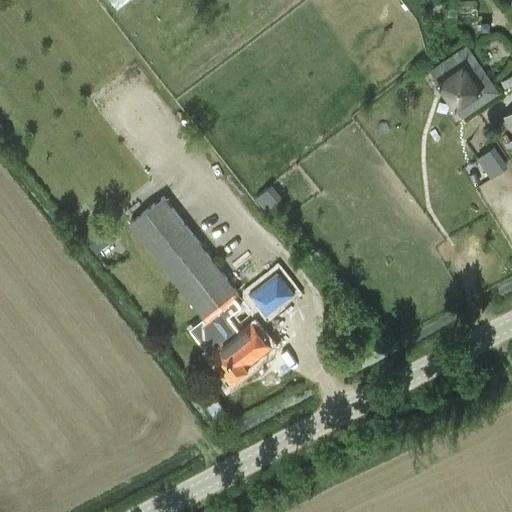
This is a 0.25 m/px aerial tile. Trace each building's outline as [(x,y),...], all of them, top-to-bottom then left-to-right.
[(484,103),(511,84),(486,54),(460,71),(466,81),(461,85),(471,98),(477,93),(484,103)] [(511,110),(503,116),(511,129),(511,110)] [(254,196),(265,210),(281,196),(269,183),(254,196)] [(167,192),(130,222),(201,320),(241,292),(167,192)] [(237,299),(205,320),(221,342),(208,352),(225,375),(273,345),(257,325),(249,333),(239,316),(248,309),(237,299)]
